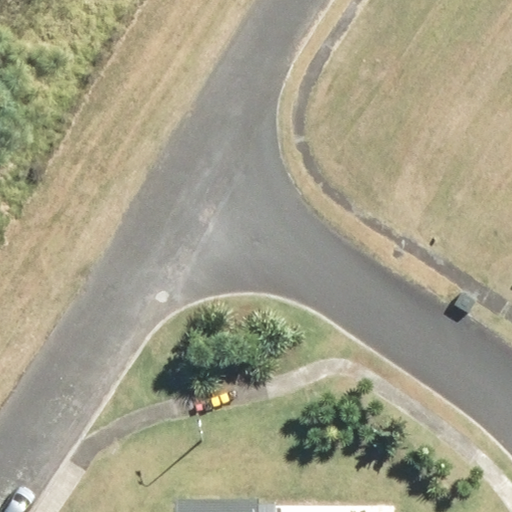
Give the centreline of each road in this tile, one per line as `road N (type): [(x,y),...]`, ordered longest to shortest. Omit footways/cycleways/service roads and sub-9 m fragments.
road 1 (unclassified): [(196,199),(446,325),(511,379)]
road 2 (unclassified): [(196,199),(0,499)]
road 3 (unclassified): [(328,0),(196,199)]
